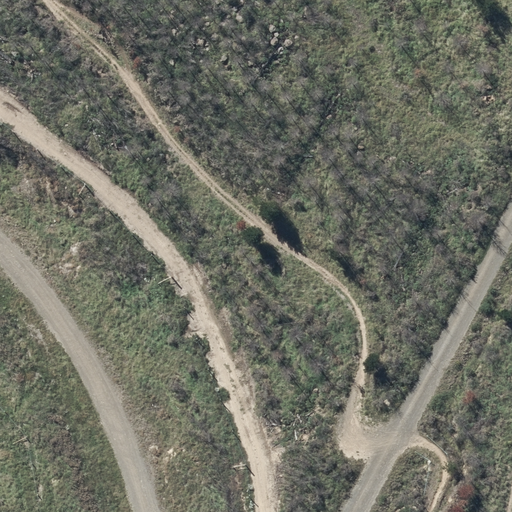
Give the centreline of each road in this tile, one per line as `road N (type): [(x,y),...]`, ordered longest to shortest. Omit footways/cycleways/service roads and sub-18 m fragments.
road 1 (track): [(390,511),(417,449),(431,253),(511,105)]
road 2 (track): [(0,266),(65,373),(118,511)]
